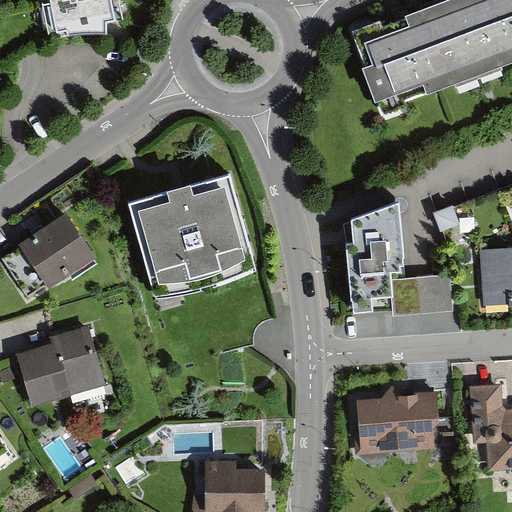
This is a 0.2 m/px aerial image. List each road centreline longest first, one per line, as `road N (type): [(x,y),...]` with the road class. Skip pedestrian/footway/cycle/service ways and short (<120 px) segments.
road 1 (residential): [(311,355),(294,227),(258,103)]
road 2 (residential): [(191,79),(0,204)]
road 3 (residential): [(311,355),(511,342)]
road 4 (residential): [(304,511),(311,355)]
